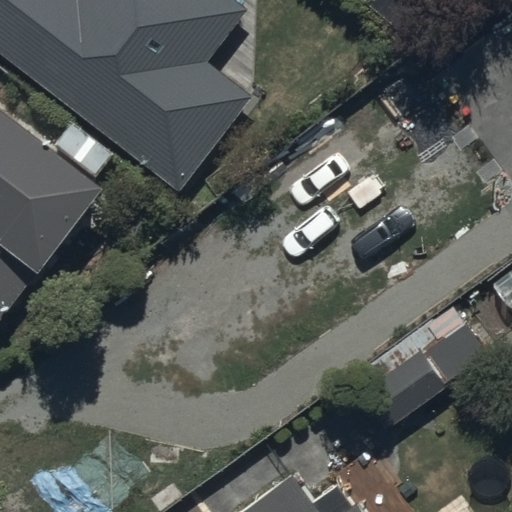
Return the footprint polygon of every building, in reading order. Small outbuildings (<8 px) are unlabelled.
[(114,0),(0,0),(0,50),(140,158),(261,0),(120,0),(118,3),(114,0)] [(347,0),(312,0),(273,47),(343,108),(398,44),(347,0)] [(511,0),(474,0),(417,41),(508,164),(511,161),(511,0)] [(0,327),(42,273),(47,276),(113,190),(0,103),(0,327)] [(294,228),(127,344),(209,458),(337,365),(386,433),(493,356),(456,306),(437,320),(414,288),(363,324),(294,228)] [(366,511),(361,504),(356,507),(339,482),(316,499),(300,476),(250,511),(366,511)]
